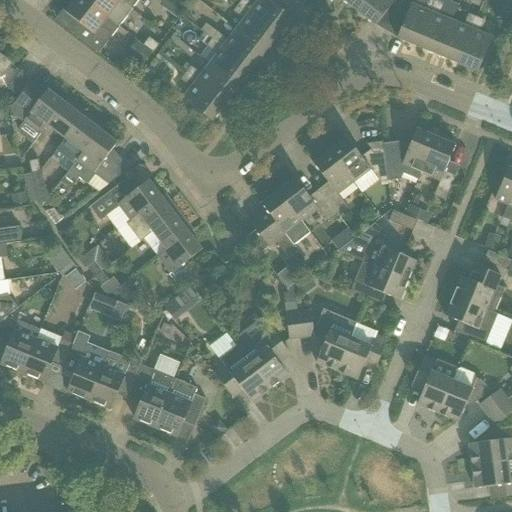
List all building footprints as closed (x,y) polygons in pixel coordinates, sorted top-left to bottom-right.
[(119,27),(84,0),(75,0),(66,13),(78,23),(71,32),(99,54),(119,27)] [(118,0),(84,0),(119,27),(132,10),(118,0)] [(118,0),(132,10),(139,0),(118,0)] [(184,9),(172,0),(164,10),(176,19),(184,9)] [(291,18),(268,0),(258,0),(254,6),(245,0),(242,0),(239,5),(278,35),(291,18)] [(342,0),(359,13),(368,0),(342,0)] [(368,0),(359,13),(376,26),(378,23),(387,31),(404,0),(368,0)] [(397,38),(417,47),(436,1),(434,0),(404,0),(387,31),(397,38)] [(445,4),(436,1),(417,47),(437,55),(452,21),(440,16),(445,4)] [(236,30),(265,53),(278,35),(239,5),(233,12),(244,20),(236,30)] [(437,55),(458,64),(477,18),(469,14),(463,26),(452,21),(437,55)] [(479,33),(484,21),(477,18),(458,64),(478,72),(492,38),(479,33)] [(212,39),(252,70),(265,53),(236,30),(228,41),(217,33),(212,39)] [(205,45),(211,39),(204,33),(198,40),(205,45)] [(153,53),(155,51),(159,45),(149,38),(143,46),(153,53)] [(252,70),(212,39),(207,46),(217,54),(209,65),(238,87),(252,70)] [(151,54),(140,45),(130,58),(142,66),(151,54)] [(0,77),(1,79),(13,64),(0,53),(0,77)] [(225,105),(238,87),(209,65),(201,75),(191,67),(185,74),(225,105)] [(22,71),(10,87),(8,89),(19,98),(28,86),(33,80),(22,71)] [(212,122),(225,105),(185,74),(180,80),(191,89),(183,99),(212,122)] [(33,144),(40,134),(41,134),(48,126),(47,125),(64,103),(47,90),(42,97),(28,86),(19,98),(16,101),(17,102),(16,104),(30,115),(20,130),(20,135),(33,144)] [(47,125),(48,126),(65,139),(85,113),(73,104),(70,108),(64,103),(47,125)] [(97,122),(85,113),(65,139),(56,150),(74,164),(83,153),(100,131),(95,126),(97,122)] [(398,142),(383,144),(388,182),(396,181),(396,180),(401,179),(403,174),(418,180),(436,138),(416,130),(409,147),(398,142)] [(117,144),(100,131),(83,153),(74,164),(65,177),(74,184),(79,178),(100,193),(129,169),(118,156),(111,151),(117,144)] [(436,138),(418,180),(419,181),(421,174),(440,182),(434,196),(445,201),(456,176),(445,172),(455,146),(436,138)] [(347,139),(330,152),(354,183),(370,170),(380,183),(388,182),(383,144),(383,142),(367,144),(366,145),(374,152),(372,155),(364,161),(347,139)] [(330,186),(321,194),(338,215),(347,208),(338,195),(354,183),(330,152),(314,164),(330,186)] [(37,161),(28,163),(30,174),(40,172),(37,161)] [(503,218),(511,221),(511,217),(511,169),(508,168),(495,200),(508,206),(503,218)] [(30,175),(32,184),(36,202),(40,208),(48,198),(42,182),(40,173),(30,175)] [(295,179),(278,192),(308,230),(302,222),(318,210),(328,223),(338,215),(321,194),(312,201),(295,179)] [(139,215),(161,198),(148,181),(126,198),(118,186),(90,208),(100,222),(119,207),(131,222),(140,215),(139,215)] [(13,207),(28,204),(26,192),(11,195),(13,207)] [(296,248),(294,246),(309,233),(308,230),(278,192),(261,204),(266,210),(248,224),(254,232),(248,237),(260,254),(275,242),(285,255),(296,248)] [(139,215),(140,215),(153,233),(179,213),(170,200),(166,203),(161,198),(139,215)] [(416,220),(420,211),(409,206),(405,215),(416,220)] [(389,222),(413,232),(417,221),(393,211),(389,222)] [(167,251),(189,234),(185,228),(188,225),(179,213),(153,233),(144,239),(158,257),(167,250),(167,251)] [(0,245),(6,245),(20,243),(18,228),(0,229),(0,245)] [(185,264),(202,250),(189,234),(167,251),(167,250),(158,257),(171,274),(169,276),(177,286),(192,274),(185,264)] [(488,235),(484,249),(497,252),(500,238),(488,235)] [(369,246),(362,262),(408,281),(416,262),(383,248),(374,244),(369,246)] [(54,252),(55,254),(48,260),(59,273),(72,262),(61,246),(54,252)] [(483,261),(485,262),(508,271),(511,261),(488,251),(483,261)] [(329,260),(311,275),(327,282),(334,266),(329,260)] [(400,301),(408,281),(362,262),(350,291),(358,295),(382,305),(386,295),(400,301)] [(87,268),(94,278),(101,272),(94,263),(87,268)] [(461,277),(453,297),(495,314),(494,313),(504,289),(497,286),(501,275),(474,263),(467,280),(461,277)] [(107,297),(116,291),(121,287),(114,278),(108,282),(101,272),(94,278),(107,297)] [(121,287),(116,291),(125,303),(138,294),(128,281),(121,287)] [(283,293),(286,315),(289,340),(301,338),(298,313),(295,291),(283,293)] [(91,305),(102,310),(107,299),(96,294),(91,305)] [(0,322),(7,318),(6,317),(18,308),(9,296),(0,296),(0,322)] [(458,322),(454,332),(485,345),(497,315),(495,314),(453,297),(445,316),(458,322)] [(179,310),(172,301),(164,307),(171,316),(179,310)] [(316,363),(337,372),(357,324),(323,310),(317,326),(320,350),(322,350),(316,363)] [(298,313),(301,338),(314,336),(311,311),(298,313)] [(19,320),(18,322),(7,318),(0,322),(0,342),(8,346),(0,364),(22,373),(36,340),(40,329),(19,320)] [(164,324),(160,332),(169,336),(173,328),(164,324)] [(377,332),(359,325),(357,324),(337,372),(357,380),(365,362),(377,366),(386,343),(375,338),(377,332)] [(260,339),(260,340),(252,346),(251,344),(242,343),(237,347),(270,390),(288,376),(275,360),(287,351),(272,330),(260,339)] [(52,364),(63,369),(78,332),(76,336),(65,331),(62,340),(61,340),(57,349),(36,340),(22,373),(44,382),(52,364)] [(67,392),(89,401),(103,368),(109,352),(87,343),(90,337),(78,332),(63,369),(75,373),(67,392)] [(270,390),(237,347),(219,360),(224,367),(215,374),(230,395),(240,387),(252,403),(270,390)] [(103,368),(89,401),(111,410),(118,391),(130,396),(140,372),(128,367),(131,361),(109,352),(103,368)] [(438,414),(452,381),(432,373),(436,364),(423,359),(413,382),(425,387),(417,405),(438,414)] [(456,370),(452,381),(438,414),(458,423),(467,401),(473,404),(490,391),(483,381),(476,379),(474,374),(460,368),(456,370)] [(134,419),(155,428),(169,395),(175,379),(154,371),(151,377),(140,372),(130,396),(141,401),(134,419)] [(206,400),(194,395),(197,388),(175,379),(169,395),(155,428),(177,437),(185,418),(197,423),(206,400)] [(479,405),(487,415),(507,400),(499,390),(479,405)] [(495,425),(511,411),(511,396),(507,400),(487,415),(495,425)] [(435,415),(417,410),(410,435),(428,440),(435,415)] [(219,420),(209,428),(216,438),(227,430),(219,420)] [(511,427),(493,430),(494,441),(469,445),(472,467),(507,462),(506,451),(511,449),(511,427)] [(495,486),(496,498),(511,496),(511,472),(509,473),(507,462),(472,467),(475,489),(495,486)]
